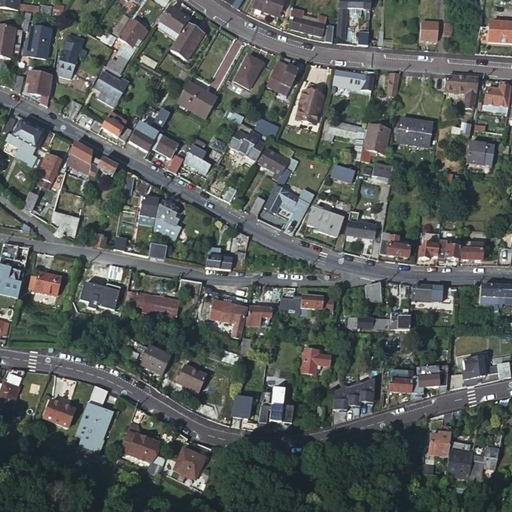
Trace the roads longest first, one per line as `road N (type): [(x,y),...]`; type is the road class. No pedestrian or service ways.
road 1 (tertiary): [(0,357),(92,371),(203,432),(268,446),(363,430),(511,389)]
road 2 (tertiary): [(373,272),(274,240),(0,98)]
road 3 (residential): [(193,0),(281,46),(338,59),(511,71)]
road 4 (unclassified): [(62,252),(216,282),(334,286),(373,272)]
road 5 (tertiary): [(511,278),(373,272)]
